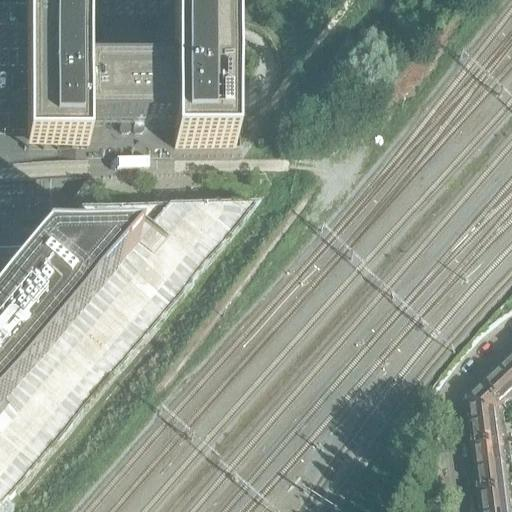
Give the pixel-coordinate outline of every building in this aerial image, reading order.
[(236,150),(235,0),(154,0),(154,4),(27,4),(27,136),(27,151),(88,151),(88,129),(120,129),(120,130),(120,131),(119,132),(119,133),(119,134),(120,136),(121,137),(122,138),(123,138),(124,138),(125,139),(127,138),(128,137),(129,137),(130,135),(130,134),(130,133),(130,132),(130,131),(129,129),(134,129),(133,131),(133,132),(133,133),(133,134),(133,135),(134,136),(135,137),(136,138),(137,138),(139,138),(140,138),(142,137),(143,136),(144,135),(144,133),(144,132),(143,131),(142,129),(174,129),(174,151),(235,151),(236,150)] [(0,511),(2,511),(255,210),(79,214),(36,265),(0,265),(0,511)] [(511,362),(510,364),(508,366),(507,367),(502,371),(511,381),(511,362)] [(511,381),(502,371),(489,384),(510,409),(511,407),(511,381)] [(510,409),(489,384),(471,401),(470,402),(470,403),(470,404),(470,409),(472,419),(504,415),(510,409)] [(507,437),(504,415),(472,419),(474,441),(507,437)] [(507,443),(507,437),(474,441),(477,461),(510,457),(508,443),(507,443)] [(511,477),(511,471),(510,457),(477,461),(479,482),(511,477)] [(511,501),(511,477),(479,482),(482,506),(511,501)] [(511,511),(511,501),(482,506),(483,511),(511,511)]
